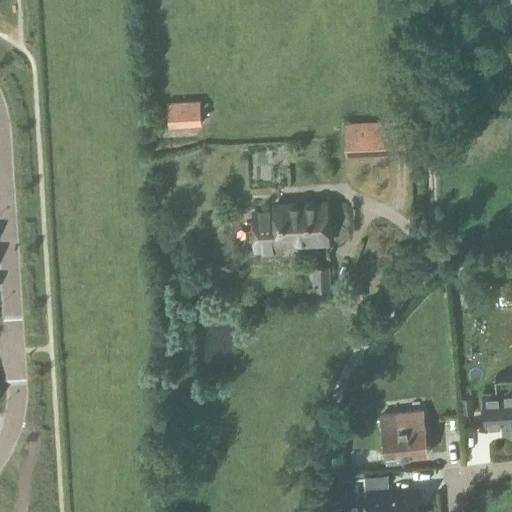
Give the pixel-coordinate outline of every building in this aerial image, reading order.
[(169,125),(203,123),(201,99),(167,101),(169,125)] [(403,120),(344,122),(345,154),(405,151),(403,120)] [(254,254),(272,253),(271,245),(327,242),(325,204),(274,207),(274,213),(252,214),(254,254)] [(329,267),(314,267),(314,289),(330,288),(329,267)] [(511,390),(484,393),(487,425),(504,424),(504,430),(510,429),(510,423),(511,423),(511,390)] [(387,462),(403,460),(403,456),(428,453),(423,410),(381,415),(387,462)] [(373,446),(352,448),(353,461),(374,458),(373,446)] [(417,511),(417,493),(366,496),(366,511),(417,511)]
